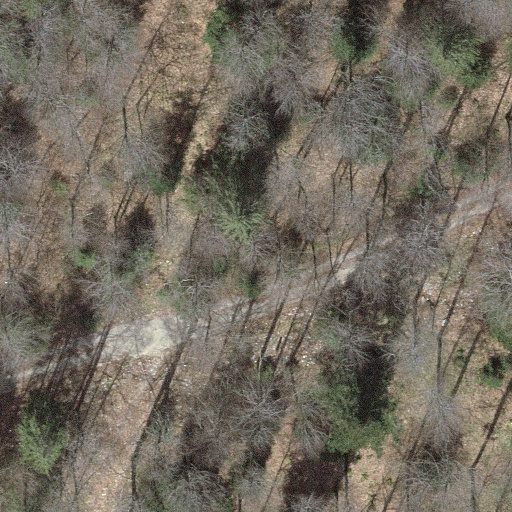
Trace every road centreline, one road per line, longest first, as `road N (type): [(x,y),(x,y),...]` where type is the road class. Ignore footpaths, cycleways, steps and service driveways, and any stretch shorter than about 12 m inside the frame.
road 1 (track): [(511,183),(152,354)]
road 2 (track): [(152,354),(43,406),(0,411)]
